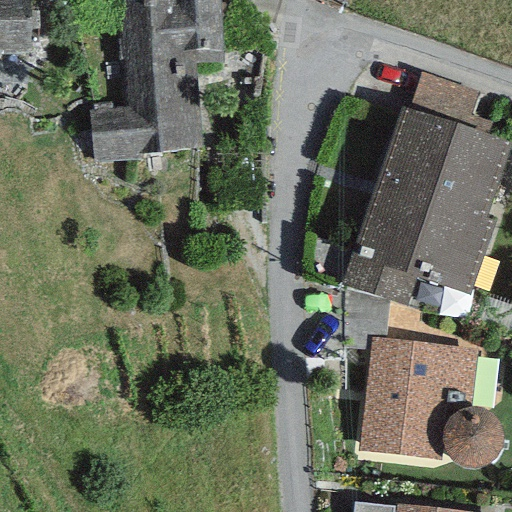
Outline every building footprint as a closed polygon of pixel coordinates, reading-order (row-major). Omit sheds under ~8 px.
[(9,1),(0,0),(0,62),(29,63),(30,1),(9,1)] [(224,4),(122,9),(128,116),(91,118),(93,166),(203,159),(198,77),(228,76),(224,4)] [(417,78),(404,116),(459,135),(472,97),(417,78)] [(511,153),(459,135),(404,116),(351,267),(471,309),(497,234),(486,230),(511,154),(511,153)] [(344,291),(311,291),(311,361),(345,361),(344,291)] [(490,421),(480,417),(477,355),(369,343),(357,459),(445,464),(453,472),(462,478),(472,480),(482,479),(492,474),(499,467),(504,458),(505,447),(503,437),(498,428),(490,421)]
